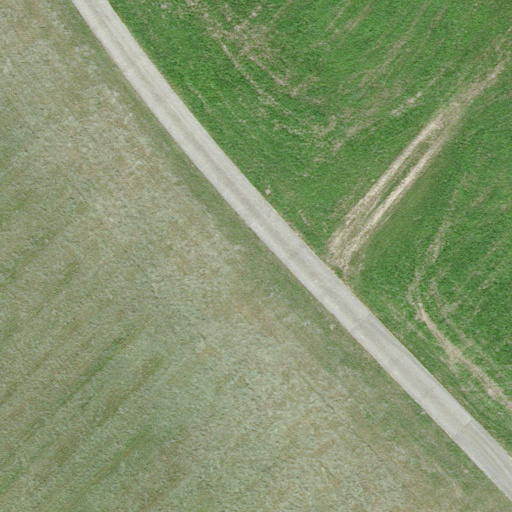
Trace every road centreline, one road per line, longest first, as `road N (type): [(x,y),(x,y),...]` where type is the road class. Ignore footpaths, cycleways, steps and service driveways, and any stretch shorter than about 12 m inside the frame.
road 1 (track): [(511,494),(192,150),(87,0)]
road 2 (track): [(448,111),(352,225),(325,293)]
